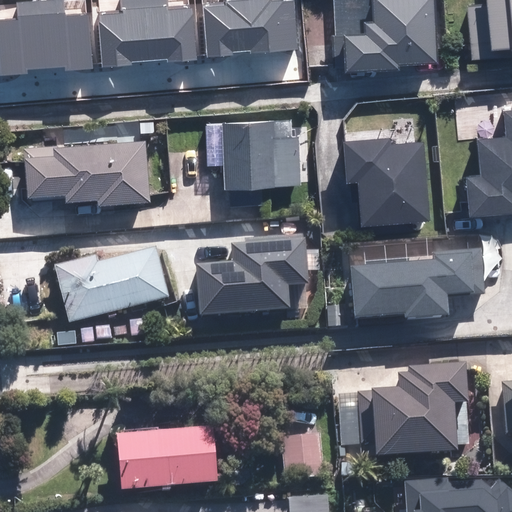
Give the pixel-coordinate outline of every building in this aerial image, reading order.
[(388,68),(423,67),(421,0),(360,0),(361,24),(351,24),(351,36),(332,37),(333,78),(388,77),(388,68)] [(511,0),(471,0),(472,3),(463,2),(464,66),(480,66),(480,52),(500,51),(500,58),(511,55),(511,0)] [(88,5),(28,5),(28,99),(87,100),(88,5)] [(455,177),(456,217),(511,216),(511,110),(495,111),(495,138),(468,139),(469,178),(455,177)] [(199,124),(199,166),(217,168),(217,190),(272,190),(273,125),(199,124)] [(333,145),(335,183),(349,183),(350,229),(416,227),(413,142),(333,145)] [(66,214),(99,215),(100,205),(135,206),(136,145),(25,144),(24,160),(17,160),(16,202),(54,202),(65,203),(66,214)] [(295,296),(294,241),(240,242),(239,252),(220,252),(220,272),(187,272),(188,325),(281,323),(280,296),(295,296)] [(478,302),(477,249),(409,250),(409,262),(340,263),(341,326),(437,325),(436,303),(478,302)] [(92,267),(90,260),(46,271),(60,329),(164,303),(152,253),(92,267)] [(443,411),(454,411),(456,378),(397,376),(397,383),(389,383),(388,399),(366,398),(363,462),(441,465),(443,411)] [(201,436),(105,441),(107,497),(204,492),(201,436)] [(319,441),(282,440),(280,479),(318,480),(319,441)] [(433,480),(407,484),(407,511),(511,511),(511,492),(500,482),(490,487),(435,494),(433,480)] [(286,492),(285,511),(322,511),(323,493),(286,492)]
